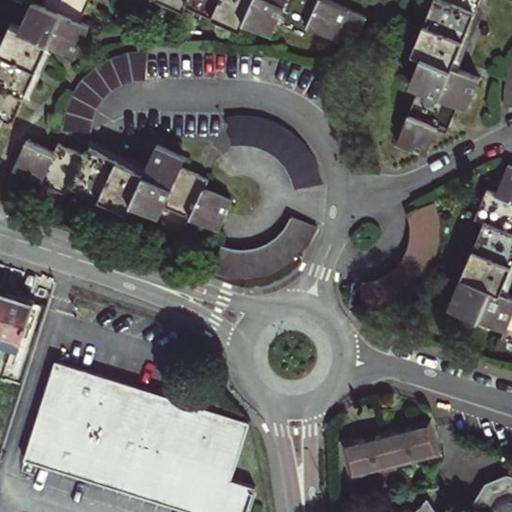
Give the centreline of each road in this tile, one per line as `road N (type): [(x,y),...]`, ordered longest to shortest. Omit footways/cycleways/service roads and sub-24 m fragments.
road 1 (residential): [(342,213),(326,140),(295,111),(249,97),(135,97)]
road 2 (residential): [(279,304),(59,254)]
road 3 (residential): [(59,254),(213,320),(239,356)]
road 4 (residential): [(511,142),(342,213)]
road 5 (residential): [(458,383),(334,325)]
road 6 (residential): [(334,384),(391,370),(458,383)]
road 7 (residential): [(259,396),(286,455),(295,511)]
road 8 (residential): [(311,511),(310,424),(324,395)]
